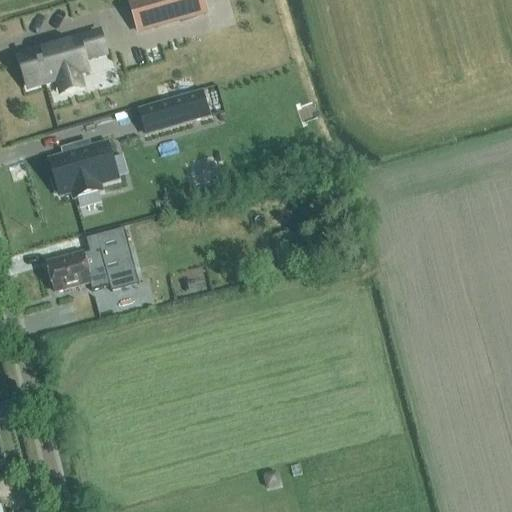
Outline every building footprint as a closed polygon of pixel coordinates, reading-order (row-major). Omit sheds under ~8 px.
[(188,0),(148,0),(153,17),(149,19),(152,28),(193,17),(188,0)] [(87,72),(83,60),(104,54),(98,35),(21,58),(29,89),(87,72)] [(202,94),(140,112),(147,136),(209,118),(202,94)] [(178,139),(184,166),(173,168),(175,179),(247,165),(240,127),(178,139)] [(102,193),(100,186),(118,181),(108,145),(90,150),(88,144),(75,148),(77,154),(50,162),(56,181),(52,182),(56,195),(60,194),(61,198),(72,194),(74,201),(102,193)] [(86,241),(89,255),(48,265),(55,294),(89,286),(91,293),(110,289),(111,295),(140,288),(127,231),(86,241)] [(276,254),(280,270),(297,265),(293,250),(276,254)]
